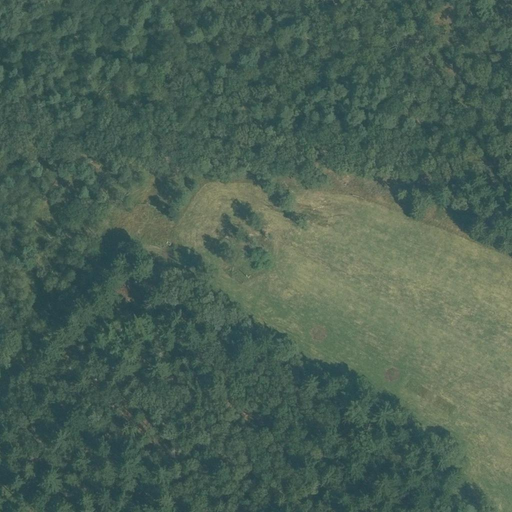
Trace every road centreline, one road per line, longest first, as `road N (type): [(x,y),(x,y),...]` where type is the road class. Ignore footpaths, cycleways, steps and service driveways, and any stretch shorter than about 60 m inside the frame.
road 1 (track): [(0,127),(511,165)]
road 2 (track): [(178,140),(118,270),(29,367)]
